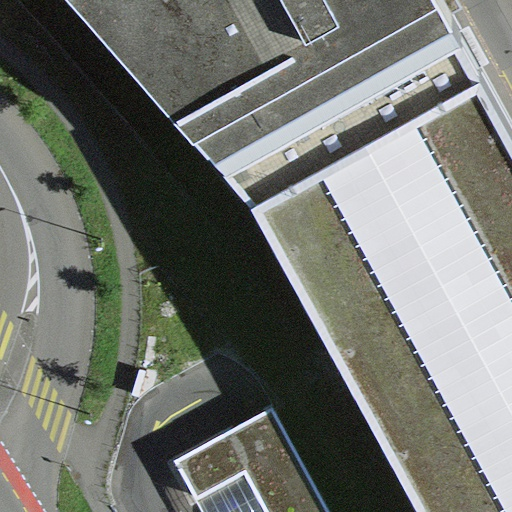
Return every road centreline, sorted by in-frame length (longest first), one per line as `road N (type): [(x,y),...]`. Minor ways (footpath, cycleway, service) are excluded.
road 1 (motorway): [(445,511),(115,294),(0,188)]
road 2 (motorway): [(0,338),(76,405),(225,511)]
road 3 (tertiary): [(0,398),(37,279),(29,225),(0,161)]
